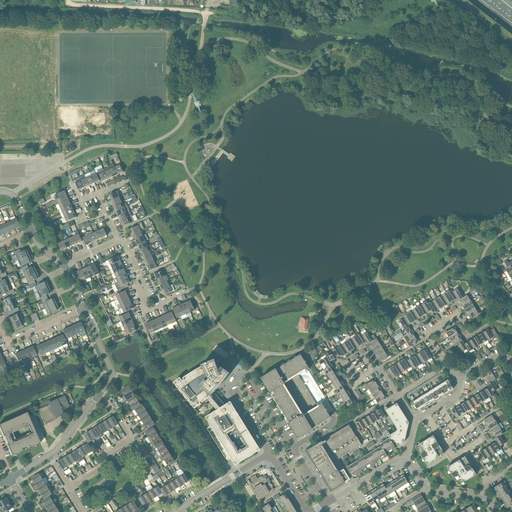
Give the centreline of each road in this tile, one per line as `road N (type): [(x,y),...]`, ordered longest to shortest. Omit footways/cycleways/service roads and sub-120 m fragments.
road 1 (residential): [(11,194),(90,148),(140,146),(175,129),(201,48)]
road 2 (track): [(205,12),(7,0)]
road 3 (residential): [(270,453),(231,388),(241,374),(293,447)]
road 4 (residential): [(184,292),(148,310),(117,241)]
